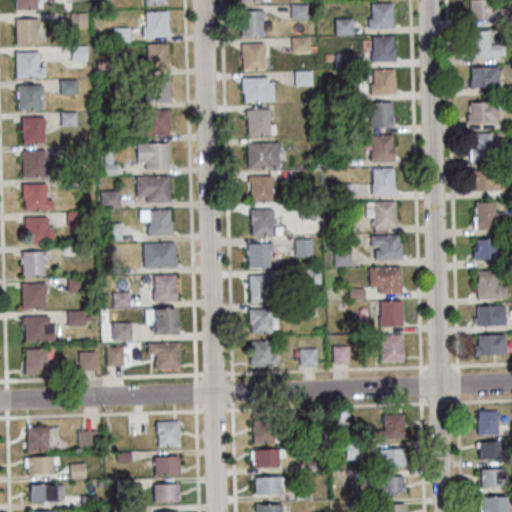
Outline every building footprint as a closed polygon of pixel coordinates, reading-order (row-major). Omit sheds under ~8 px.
[(33,0),(33,9),(13,9),(13,0),(33,0)] [(497,7),(497,0),(467,0),(467,18),(503,18),(503,7),(497,7)] [(366,29),(366,20),(369,20),(368,4),(389,4),(390,22),(392,22),(392,28),(366,29)] [(289,18),(288,5),(305,5),(305,18),(289,18)] [(140,36),(140,27),(144,27),(143,12),(164,11),(165,35),(140,36)] [(239,37),(238,11),(259,11),(260,36),(239,37)] [(68,27),(68,13),(84,12),(85,26),(68,27)] [(13,45),(12,20),(33,19),(34,44),(13,45)] [(333,20),(349,19),(349,34),(333,34),(333,20)] [(111,28),(125,28),(125,41),(111,41),(111,28)] [(469,30),(469,56),(503,56),(503,43),(490,43),(490,30),(469,30)] [(306,52),(290,52),(289,37),(306,37),(306,52)] [(369,61),(369,51),(371,51),(371,37),(390,37),(390,47),(392,47),(393,60),(369,61)] [(70,60),(69,45),(84,44),(84,60),(70,60)] [(164,44),(165,57),(166,56),(166,69),(145,69),(144,45),(164,44)] [(261,70),(240,70),(240,45),(261,44),(261,70)] [(13,78),(12,53),(36,52),(37,61),(34,61),(35,67),(42,67),(42,77),(13,78)] [(349,53),(349,66),(334,67),(334,53),(349,53)] [(112,60),(112,74),(95,74),(95,61),(112,60)] [(470,85),(497,85),(497,66),(470,66),(470,85)] [(368,94),(368,84),(372,84),(371,70),(391,69),(392,80),(393,80),(393,93),(368,94)] [(294,85),(293,71),(310,70),(310,85),(294,85)] [(168,102),(142,103),(141,93),(146,92),(146,78),(166,77),(166,96),(168,96),(168,102)] [(242,101),(242,90),(240,90),(240,78),(265,77),(265,82),(271,82),(271,100),(242,101)] [(74,93),(58,94),(58,79),(74,79),(74,93)] [(335,83),(353,83),(353,98),(335,99),(335,83)] [(39,84),(40,95),(36,95),(36,109),(17,109),(16,91),(14,91),(14,85),(39,84)] [(502,84),(511,84),(511,97),(502,97),(502,84)] [(390,101),(390,124),(371,125),(370,102),(390,101)] [(497,101),(467,101),(467,122),(497,122),(497,101)] [(273,134),(246,134),(246,109),(267,109),(267,125),(273,124),(273,134)] [(165,110),(165,135),(143,135),(142,126),(144,126),(143,110),(165,110)] [(58,126),(58,112),(74,111),(74,125),(58,126)] [(20,144),(19,118),(40,117),(41,143),(20,144)] [(116,141),(100,141),(99,125),(116,124),(116,141)] [(491,132),(470,132),(470,159),(491,159),(491,132)] [(370,135),(390,134),(390,159),(370,160),(370,135)] [(246,168),(246,143),(276,142),(276,167),(246,168)] [(134,144),(165,143),(165,167),(143,167),(143,162),(135,162),(134,144)] [(63,159),(63,145),(79,145),(80,159),(63,159)] [(41,176),(20,176),(20,151),(41,151),(41,176)] [(328,166),(328,155),(345,155),(346,165),(328,166)] [(101,175),(101,164),(104,164),(109,164),(114,164),(115,174),(101,175)] [(391,167),(391,188),(393,187),(393,193),(370,194),(370,184),(371,184),(370,168),(391,167)] [(471,190),(508,190),(508,180),(499,180),(499,171),(471,171),(471,190)] [(269,201),(249,201),(249,176),(269,175),(269,185),(269,186),(269,201)] [(166,176),(166,189),(167,189),(167,200),(145,201),(145,194),(134,195),(134,177),(166,176)] [(62,189),(62,179),(76,178),(76,188),(62,189)] [(50,208),(24,209),(23,197),(21,197),(21,189),(20,189),(20,185),(33,185),(33,184),(44,183),(44,192),(43,192),(43,198),(50,198),(50,208)] [(350,183),(350,198),(334,199),(333,184),(350,183)] [(116,190),(117,207),(101,208),(100,190),(116,190)] [(372,201),(393,201),(393,221),(394,220),(394,226),(372,227),(372,216),(364,216),(364,203),(372,203),(372,201)] [(474,227),(493,227),(493,223),(500,222),(500,212),(493,212),(493,201),(473,201),(474,227)] [(298,218),(297,203),(313,203),(313,217),(298,218)] [(250,234),(249,209),(271,208),(271,218),(271,234),(250,234)] [(146,235),(146,220),(138,220),(137,210),(167,209),(167,220),(169,220),(170,234),(146,235)] [(80,225),(66,225),(66,212),(80,211),(80,225)] [(52,242),(23,243),(23,218),(45,217),(45,227),(52,226),(52,242)] [(102,223),(119,222),(120,239),(102,240),(102,223)] [(369,235),(396,234),(396,244),(399,244),(399,257),(374,258),(373,250),(377,250),(377,244),(369,245),(369,235)] [(473,258),(503,258),(503,238),(473,238),(473,258)] [(309,256),(293,256),(293,240),(309,239),(309,256)] [(173,242),(173,266),(143,266),(143,242),(173,242)] [(267,266),(248,267),(247,243),(271,243),(271,251),(267,251),(267,266)] [(64,255),(64,245),(80,245),(80,255),(64,255)] [(42,274),(21,274),(21,251),(45,250),(45,259),(41,259),(42,274)] [(348,251),(348,264),(333,265),(332,251),(348,251)] [(398,266),(398,279),(399,279),(399,292),(377,292),(376,285),(368,286),(367,267),(398,266)] [(305,283),(304,269),(318,269),(319,283),(305,283)] [(505,297),(505,285),(495,285),(494,270),(476,270),(476,298),(505,297)] [(173,274),(173,286),(174,300),(152,300),(151,291),(153,291),(152,275),(173,274)] [(277,299),(266,299),(266,300),(249,301),(248,287),(247,275),(270,275),(270,284),(269,284),(269,289),(277,288),(277,299)] [(82,291),(66,292),(66,278),(82,277),(82,291)] [(42,307),(21,308),(21,283),(44,282),(44,291),(42,291),(42,307)] [(362,289),(362,298),(347,299),(347,289),(362,289)] [(111,292),(128,291),(128,305),(111,306),(111,292)] [(290,317),(290,301),(306,300),(307,316),(290,317)] [(378,301),(399,300),(400,324),(378,325),(377,317),(379,317),(378,301)] [(473,305),(473,325),(505,325),(505,305),(473,305)] [(175,332),(153,333),(153,323),(154,323),(154,308),(174,307),(175,332)] [(247,308),(273,308),(273,314),(275,314),(276,328),(269,328),(269,331),(250,331),(250,322),(247,322),(247,308)] [(66,325),(66,311),(82,310),(83,325),(66,325)] [(24,340),(23,316),(47,315),(47,321),(52,321),(52,339),(24,340)] [(111,322),(129,321),(129,338),(111,339),(111,322)] [(474,334),(474,354),(505,353),(505,333),(474,334)] [(399,334),(400,360),(379,360),(379,334),(399,334)] [(146,342),(177,341),(177,367),(154,368),(154,357),(149,357),(149,352),(146,352),(146,342)] [(275,365),(248,365),(247,358),(250,358),(249,341),(270,341),(271,355),(275,355),(275,365)] [(122,364),(105,364),(105,346),(121,345),(122,364)] [(346,362),(331,363),(331,347),(346,346),(346,362)] [(49,372),(24,373),(23,348),(45,348),(45,349),(51,348),(51,356),(44,356),(45,362),(49,362),(49,372)] [(315,365),(298,365),(297,349),(314,348),(315,365)] [(95,368),(78,369),(78,351),(94,351),(95,368)] [(347,423),(333,424),(332,410),(346,409),(347,423)] [(477,410),(496,409),(496,420),(495,420),(496,433),(480,433),(481,435),(477,435),(476,419),(477,419),(477,410)] [(316,426),(306,427),(306,414),(316,413),(316,426)] [(368,438),(368,430),(383,430),(382,424),(381,424),(381,415),(400,414),(401,437),(368,438)] [(252,442),(251,432),(250,426),(251,426),(251,419),(271,418),(271,436),(281,436),(281,441),(252,442)] [(156,420),(156,432),(158,432),(158,445),(173,445),(173,447),(180,446),(179,420),(156,420)] [(26,426),(27,450),(48,449),(48,426),(26,426)] [(78,430),(78,444),(97,444),(96,430),(78,430)] [(502,441),(502,458),(478,459),(478,455),(477,455),(477,447),(475,447),(475,442),(502,441)] [(360,458),(344,458),(344,444),(359,444),(360,458)] [(368,466),(368,458),(377,458),(377,449),(402,448),(402,465),(368,466)] [(277,466),(252,466),(252,459),(249,459),(248,451),(252,451),(252,450),(283,449),(283,456),(276,456),(277,466)] [(117,451),(117,461),(130,461),(130,451),(117,451)] [(154,456),(154,472),(179,472),(179,455),(154,456)] [(58,456),(24,457),(25,466),(28,466),(28,474),(53,473),(53,464),(58,464),(58,456)] [(319,470),(306,471),(305,461),(319,461),(319,470)] [(69,463),(69,477),(84,478),(84,463),(69,463)] [(479,469),(505,469),(505,486),(480,487),(479,469)] [(367,485),(353,485),(352,471),(366,470),(367,485)] [(252,477),(278,476),(278,478),(285,477),(285,485),(279,485),(279,493),(253,494),(252,477)] [(402,492),(377,493),(377,477),(402,476),(402,492)] [(30,484),(30,500),(55,500),(55,494),(63,494),(63,483),(30,484)] [(153,483),(153,501),(178,501),(178,483),(153,483)] [(294,488),(309,488),(309,499),(294,499),(294,488)] [(70,495),(70,507),(88,506),(87,495),(70,495)] [(477,498),(505,497),(505,511),(481,511),(481,507),(478,507),(477,498)]
